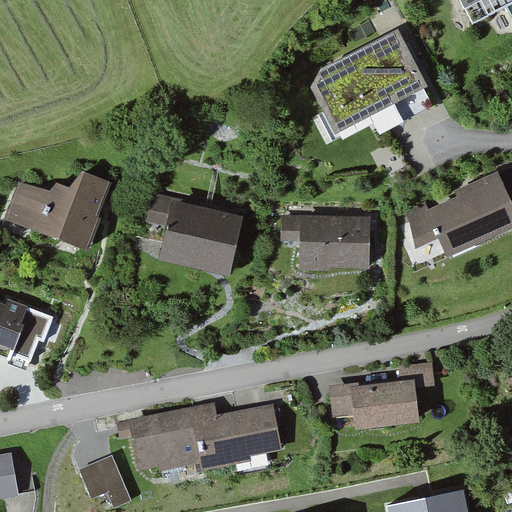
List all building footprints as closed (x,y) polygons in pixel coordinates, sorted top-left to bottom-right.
[(511,0),(462,0),(477,28),(511,8),(511,0)] [(403,32),(311,78),(340,135),(432,89),(403,32)] [(427,202),(406,213),(422,249),(445,240),(456,259),(511,232),(511,169),(502,172),(457,192),(460,200),(433,212),(427,202)] [(56,196),(19,183),(5,221),(95,252),(118,184),(83,172),(77,190),(60,184),(56,196)] [(236,276),(248,218),(155,199),(149,226),(173,231),(167,262),(236,276)] [(377,217),(286,216),(286,242),(308,242),(307,272),(377,273),(377,217)] [(6,301),(0,298),(0,358),(16,365),(38,305),(8,294),(6,301)] [(359,383),(332,387),(337,418),(361,414),(364,432),(427,422),(422,390),(438,387),(434,361),(401,367),(403,383),(360,390),(359,383)] [(132,420),(144,470),(163,465),(164,471),(202,463),(204,469),(287,450),(276,404),(218,418),(214,401),(132,420)] [(12,452),(0,454),(0,500),(21,496),(12,452)] [(116,507),(134,500),(114,454),(81,468),(94,498),(110,492),(116,507)] [(471,511),(467,489),(387,505),(388,511),(471,511)]
